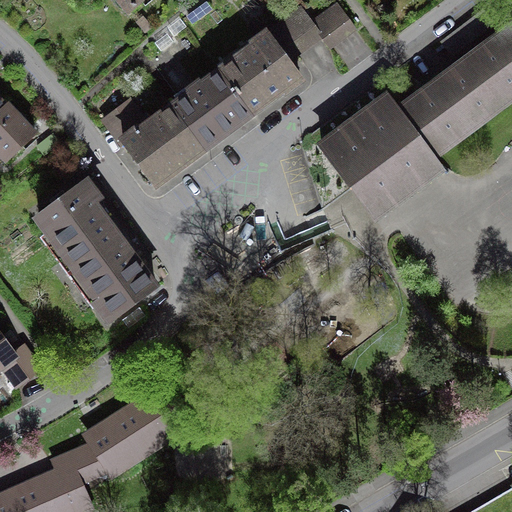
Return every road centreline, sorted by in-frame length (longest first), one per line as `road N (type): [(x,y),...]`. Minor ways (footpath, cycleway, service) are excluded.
road 1 (residential): [(167,242),(271,165),(307,116),(468,0)]
road 2 (residential): [(0,433),(114,366),(171,320),(184,282),(167,242)]
road 3 (residential): [(0,34),(43,77),(167,242)]
road 4 (residential): [(373,511),(511,430)]
